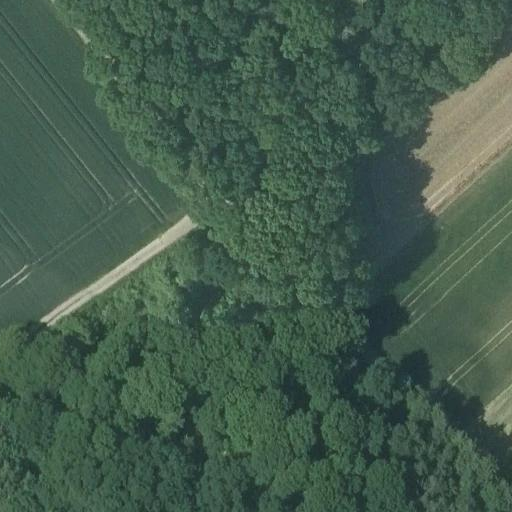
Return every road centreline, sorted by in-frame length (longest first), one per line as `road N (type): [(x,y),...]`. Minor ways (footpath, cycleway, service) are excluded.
road 1 (track): [(511,500),(222,194)]
road 2 (track): [(222,194),(0,362)]
road 3 (track): [(222,194),(60,0)]
